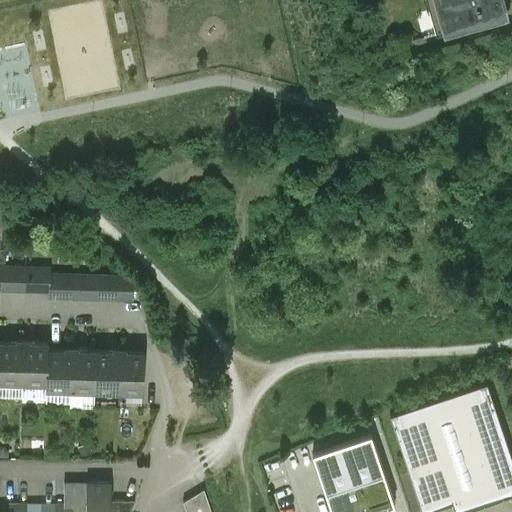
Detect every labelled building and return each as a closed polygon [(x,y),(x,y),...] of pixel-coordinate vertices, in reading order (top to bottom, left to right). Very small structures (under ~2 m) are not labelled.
[(503,0),(426,0),(437,35),(508,16),(503,0)] [(407,42),(362,55),(366,66),(410,53),(407,42)] [(26,266),(2,265),(1,289),(25,290),(26,266)] [(51,267),(26,266),(25,290),(49,291),(50,291),(50,273),(51,272),(51,267)] [(51,272),(50,273),(50,291),(49,291),(49,296),(74,297),(74,273),(51,272)] [(98,274),(74,273),(74,297),(98,298),(98,274)] [(118,275),(98,274),(98,298),(118,298),(118,275)] [(134,275),(118,275),(118,298),(133,299),(134,275)] [(17,342),(0,341),(0,380),(23,381),(24,340),(17,340),(17,342)] [(49,342),(31,342),(31,340),(24,340),(23,381),(46,382),(47,382),(48,348),(49,348),(49,342)] [(49,348),(48,348),(47,382),(46,382),(46,388),(71,388),(72,347),(65,347),(65,349),(49,348)] [(96,350),(79,349),(79,347),(72,347),(71,388),(95,389),(96,350)] [(113,350),(96,350),(95,389),(119,390),(120,348),(113,348),(113,350)] [(145,351),(127,351),(127,349),(120,348),(119,390),(144,390),(145,351)] [(511,457),(487,382),(390,414),(423,511),(452,502),(455,511),(511,493),(511,457)] [(371,433),(313,453),(332,511),(371,511),(395,504),(371,433)] [(111,482),(87,482),(86,511),(111,511),(111,500),(111,482)] [(204,489),(183,502),(186,511),(191,511),(210,506),(204,489)] [(130,511),(136,500),(111,500),(111,511),(130,511)] [(9,503),(9,511),(18,511),(18,503),(9,503)] [(26,511),(27,503),(18,503),(18,511),(26,511)] [(55,511),(64,511),(64,503),(56,503),(55,511)] [(73,511),(73,503),(64,503),(64,511),(73,511)]
